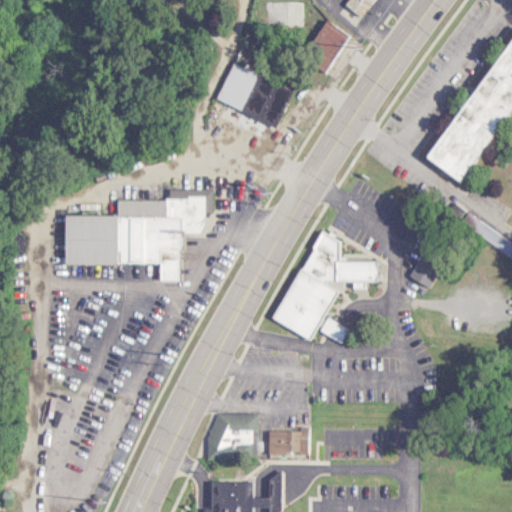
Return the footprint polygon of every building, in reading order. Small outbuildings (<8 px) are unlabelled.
[(356,15),(367,2),(364,0),(342,0),(340,3),(356,15)] [(324,72),(345,34),(317,18),(295,56),(324,72)] [(421,159),(454,181),(511,94),(511,28),(509,26),(421,159)] [(211,99),(236,110),(252,74),(227,63),(211,99)] [(59,215),(59,263),(152,264),(152,281),(175,282),(175,233),(199,233),(200,212),(206,212),(206,188),(163,188),(163,199),(112,198),(111,215),(59,215)] [(511,261),(511,247),(474,220),(467,230),(511,262),(511,261)] [(372,261),(333,260),(333,250),(337,242),(313,229),(268,320),(305,339),(310,329),(336,341),(343,327),(319,315),(336,280),(372,281),(372,261)] [(424,287),(439,260),(420,250),(405,277),(424,287)] [(253,414),(209,412),(207,445),(251,448),(253,414)] [(262,455),(304,455),(304,429),(263,429),(262,455)] [(278,511),(279,469),(252,469),(252,486),(263,487),(263,497),(249,496),(249,482),(206,481),(206,511),(195,511),(194,511),(223,511),(224,511),(278,511)]
